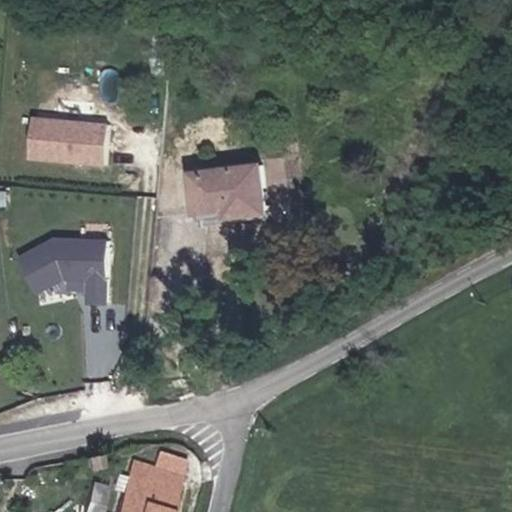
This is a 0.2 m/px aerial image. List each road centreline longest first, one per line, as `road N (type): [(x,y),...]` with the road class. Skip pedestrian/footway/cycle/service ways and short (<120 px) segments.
road 1 (residential): [(233,405),(511,256)]
road 2 (residential): [(0,450),(233,405)]
